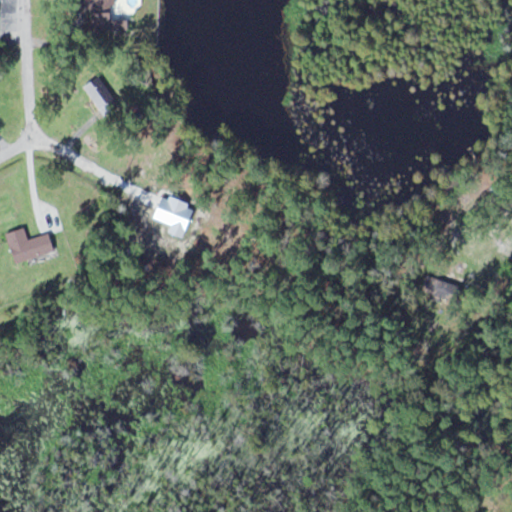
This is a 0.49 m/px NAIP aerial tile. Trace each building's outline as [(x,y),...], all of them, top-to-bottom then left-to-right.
[(116,18),(116,0),(97,0),(97,31),(132,31),(132,18),(116,18)] [(103,111),(118,102),(102,75),(87,84),(103,111)] [(57,251),(52,231),(31,237),(28,226),(9,231),(17,261),(57,251)] [(468,257),(485,264),(498,232),(481,226),(468,257)] [(466,286),(441,278),(436,294),(461,302),(466,286)]
